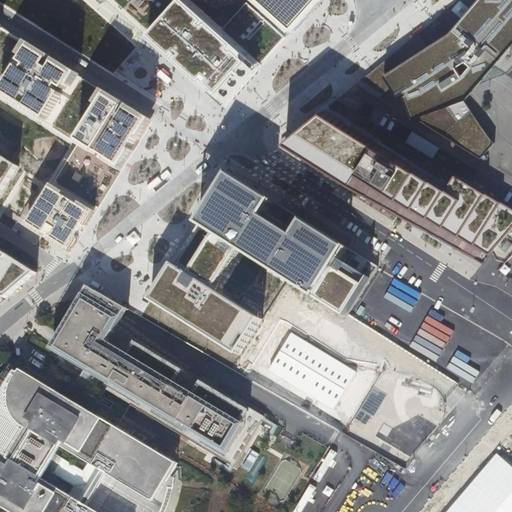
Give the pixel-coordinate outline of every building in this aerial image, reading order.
[(286,36),(246,1),(223,27),(191,0),(112,0),(118,5),(148,31),(227,102),(262,63),(286,36)] [(263,0),(294,28),(318,0),(263,0)] [(511,0),(475,0),(455,23),(430,48),(419,33),(362,79),(385,94),(397,83),(411,97),(413,115),(482,158),(495,142),(464,97),(470,95),(493,63),(511,75),(511,0)] [(0,90),(81,141),(30,224),(71,250),(150,123),(0,27),(0,90)] [(511,79),(511,75),(493,63),(470,95),(511,79)] [(447,188),(324,110),(286,140),(482,264),(511,228),(511,206),(457,173),(447,188)] [(0,154),(0,197),(19,167),(0,154)] [(274,201),(231,173),(151,300),(239,356),(263,319),(215,290),(240,250),(347,316),(378,266),(305,219),(293,239),(263,221),(274,201)] [(37,273),(0,249),(0,294),(7,299),(37,273)] [(87,314),(115,331),(129,309),(114,300),(90,286),(80,302),(61,335),(55,344),(53,348),(94,372),(95,370),(65,352),(87,314)] [(87,314),(65,352),(95,370),(94,372),(92,376),(85,372),(76,387),(78,388),(71,399),(76,402),(83,391),(90,395),(99,380),(97,379),(99,376),(101,373),(227,449),(243,422),(249,411),(204,384),(197,395),(176,383),(183,372),(137,344),(130,355),(109,342),(115,331),(87,314)] [(25,373),(21,370),(19,373),(16,371),(13,376),(16,377),(14,381),(25,425),(29,427),(22,439),(20,438),(19,439),(18,439),(17,440),(16,442),(17,443),(18,445),(10,458),(8,456),(0,457),(0,504),(7,508),(8,506),(14,509),(12,511),(162,511),(163,511),(167,502),(169,493),(173,475),(179,463),(114,424),(93,412),(91,415),(79,408),(81,405),(76,402),(71,399),(66,396),(65,399),(24,375),(25,373)] [(101,373),(99,376),(186,427),(185,429),(196,436),(197,434),(230,454),(247,425),(243,422),(227,449),(101,373)] [(16,377),(13,376),(0,398),(0,457),(8,456),(10,458),(18,445),(17,443),(16,442),(17,440),(18,439),(19,439),(20,438),(22,439),(29,427),(25,425),(14,381),(16,377)] [(332,448),(357,460),(364,446),(339,434),(332,448)] [(324,511),(349,466),(328,455),(298,511),(294,510),(293,511),(324,511)]
